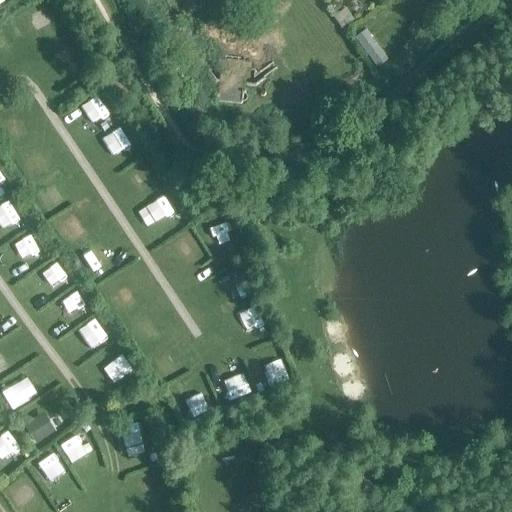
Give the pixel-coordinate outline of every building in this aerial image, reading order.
[(193,0),(198,11),(226,1),(226,0),(193,0)] [(342,29),(354,21),(346,9),(334,17),(342,29)] [(377,34),(393,54),(424,28),(416,18),(394,36),(386,26),(377,34)] [(251,63),(218,60),(216,73),(220,73),(218,103),(242,105),(245,79),(249,79),(251,63)] [(36,445),(56,432),(44,413),(24,426),(36,445)]
